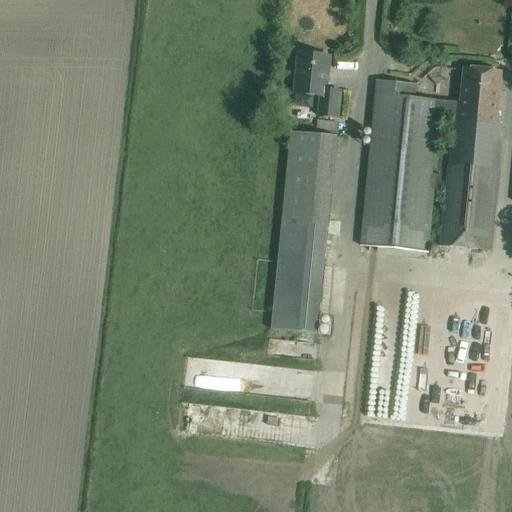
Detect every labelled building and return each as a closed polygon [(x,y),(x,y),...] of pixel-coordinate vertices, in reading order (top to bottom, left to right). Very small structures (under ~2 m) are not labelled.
[(337,119),(340,92),(326,91),(329,58),(298,54),(294,94),(320,97),(317,117),(337,119)] [(497,105),(500,73),(463,70),(460,104),(413,100),(415,86),(376,82),(362,220),(359,247),(427,252),(429,227),(439,121),(451,122),(439,246),(490,251),(502,125),(495,125),(497,105)] [(327,274),(331,200),(311,199),(310,221),(286,219),(281,323),(314,325),(315,306),(313,306),(315,274),(327,274)] [(511,298),(499,298),(497,346),(511,346),(511,298)] [(394,370),(399,338),(378,335),(373,367),(394,370)] [(194,362),(194,387),(230,388),(230,384),(270,384),(270,363),(194,362)] [(504,436),(505,408),(478,407),(477,435),(504,436)] [(230,429),(230,433),(261,432),(260,419),(224,421),(224,416),(205,417),(205,430),(230,429)]
